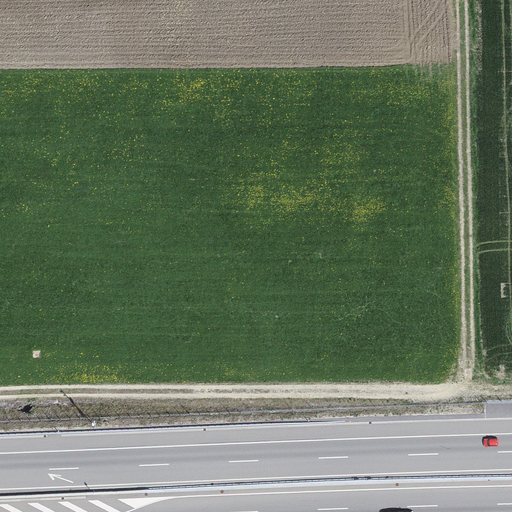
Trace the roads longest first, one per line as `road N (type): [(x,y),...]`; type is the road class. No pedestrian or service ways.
road 1 (motorway): [(511,451),(0,469)]
road 2 (track): [(0,391),(511,389)]
road 3 (track): [(459,0),(465,392)]
road 4 (motorway): [(247,511),(511,503)]
